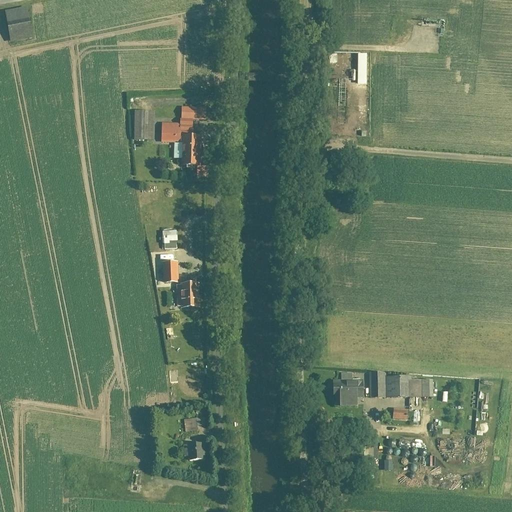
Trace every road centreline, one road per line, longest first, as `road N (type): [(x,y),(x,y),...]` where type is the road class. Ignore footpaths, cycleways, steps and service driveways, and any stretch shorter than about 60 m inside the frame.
road 1 (unclassified): [(222,511),(213,221),(219,137),(233,111),(237,0)]
road 2 (unclassified): [(306,0),(296,280),(304,511)]
road 3 (track): [(301,147),(511,162)]
